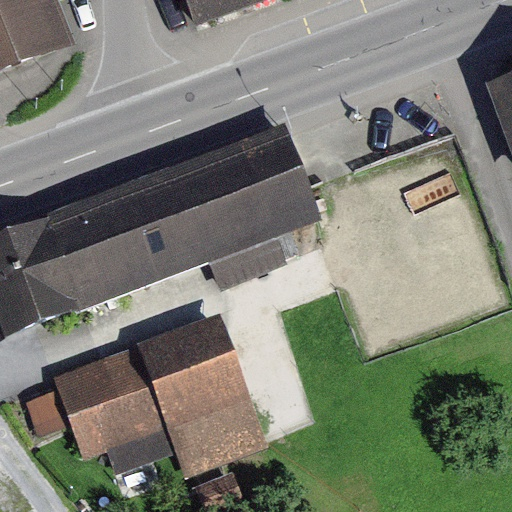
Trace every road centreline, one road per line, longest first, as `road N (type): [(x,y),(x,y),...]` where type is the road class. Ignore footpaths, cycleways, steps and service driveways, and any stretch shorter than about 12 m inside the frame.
road 1 (secondary): [(449,24),(154,131)]
road 2 (residential): [(511,213),(449,24)]
road 3 (secondary): [(154,131),(0,188)]
road 4 (residential): [(154,131),(123,0)]
